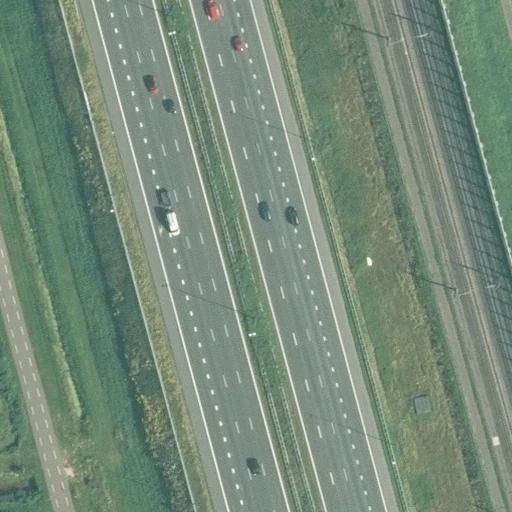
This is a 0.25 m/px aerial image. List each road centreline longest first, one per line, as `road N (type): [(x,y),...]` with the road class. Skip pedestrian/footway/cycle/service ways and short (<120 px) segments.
road 1 (motorway): [(130,0),(266,511)]
road 2 (motorway): [(346,511),(210,0)]
road 3 (unclassified): [(62,511),(0,273)]
